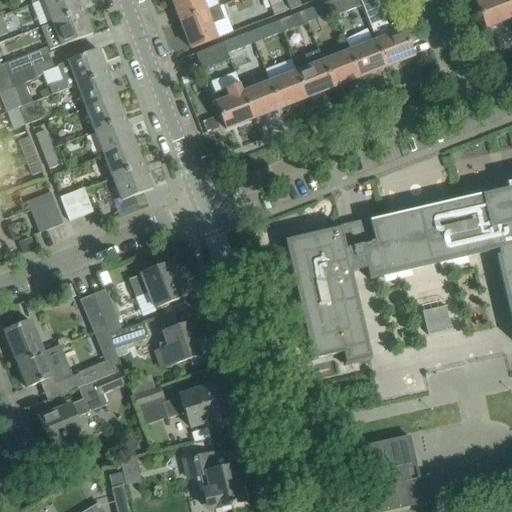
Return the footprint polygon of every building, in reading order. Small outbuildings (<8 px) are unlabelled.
[(46,0),(43,2),(52,25),(83,13),(77,0),(46,0)] [(171,0),(180,22),(205,13),(200,0),(171,0)] [(275,0),(268,0),(264,2),(270,19),(281,15),(275,0)] [(346,17),(363,11),(358,0),(335,0),(330,2),(334,13),(337,21),(346,17)] [(358,0),(363,11),(375,43),(385,68),(413,57),(408,46),(418,42),(410,19),(385,28),(383,22),(384,22),(379,9),(380,9),(376,0),(358,0)] [(511,18),(511,16),(505,0),(484,0),(475,4),(485,29),(511,18)] [(330,2),(312,9),(316,20),(334,13),(330,2)] [(205,13),(180,22),(190,50),(216,40),(210,26),(222,22),(216,8),(205,13)] [(83,13),(52,25),(61,48),(92,36),(83,13)] [(293,17),(277,23),(281,34),(297,27),(293,17)] [(277,23),(260,29),(264,40),(281,34),(277,23)] [(240,37),(223,44),(227,54),(244,48),(240,37)] [(375,43),(350,53),(359,78),(385,68),(375,43)] [(227,54),(223,44),(196,54),(202,71),(229,61),(227,55),(227,54)] [(75,86),(76,87),(107,75),(97,51),(56,67),(62,81),(48,87),(51,96),(75,86)] [(308,69),(296,74),(305,99),(332,89),(322,63),(323,63),(318,51),(304,57),(308,69)] [(350,53),(323,63),(322,63),(332,89),(359,78),(350,53)] [(4,65),(8,77),(32,68),(27,56),(4,65)] [(0,80),(8,77),(4,65),(0,67),(0,66),(0,80)] [(20,108),(17,109),(18,110),(32,105),(31,103),(24,84),(36,79),(32,68),(8,77),(13,89),(20,108)] [(265,75),(269,84),(279,109),(305,99),(296,74),(282,79),(279,69),(265,75)] [(76,87),(85,110),(116,98),(107,75),(76,87)] [(0,93),(13,89),(8,77),(0,80),(0,93)] [(269,84),(243,94),(252,120),(279,109),(269,84)] [(252,120),(243,94),(239,85),(212,96),(225,130),(252,120)] [(85,110),(94,134),(125,121),(116,98),(85,110)] [(32,105),(18,110),(24,126),(39,120),(33,102),(31,103),(32,105)] [(24,126),(18,110),(17,109),(7,113),(13,130),(24,126)] [(214,118),(202,123),(206,134),(218,129),(214,118)] [(94,134),(103,157),(134,145),(125,121),(94,134)] [(34,135),(42,154),(53,150),(45,131),(34,135)] [(17,142),(25,161),(35,157),(28,138),(17,142)] [(103,157),(112,180),(143,168),(134,145),(103,157)] [(53,150),(42,154),(48,170),(59,166),(53,150)] [(35,157),(25,161),(30,176),(41,172),(35,157)] [(143,168),(112,180),(120,203),(134,197),(138,196),(143,194),(152,191),(143,168)] [(511,189),(426,209),(439,265),(497,251),(498,257),(495,257),(511,330),(511,189)] [(83,191),(72,195),(81,218),(92,214),(83,191)] [(26,202),(30,211),(41,207),(50,230),(62,226),(49,193),(26,202)] [(138,196),(134,197),(139,210),(148,207),(143,194),(138,196)] [(81,218),(72,195),(60,200),(69,223),(81,218)] [(41,207),(30,211),(39,234),(50,230),(41,207)] [(369,226),(342,232),(352,273),(366,270),(368,281),(439,265),(426,209),(369,222),(369,223),(369,226)] [(352,273),(342,232),(341,233),(340,229),(284,243),(312,362),(342,355),(345,365),(343,366),(344,367),(371,361),(350,273),(352,273)] [(128,281),(135,301),(148,296),(154,310),(184,298),(171,264),(128,281)] [(105,328),(108,336),(121,332),(104,292),(92,297),(105,328)] [(92,334),(105,328),(92,297),(79,302),(92,334)] [(422,313),(427,336),(451,331),(445,307),(422,313)] [(3,333),(16,366),(43,354),(30,322),(3,333)] [(121,332),(108,336),(114,351),(148,339),(143,324),(121,332)] [(203,338),(197,340),(192,324),(162,334),(167,349),(155,353),(161,370),(190,360),(192,366),(210,359),(203,338)] [(43,354),(16,366),(26,389),(53,378),(43,354)] [(78,374),(83,387),(84,388),(115,375),(110,361),(78,374)] [(84,388),(83,387),(78,390),(82,401),(39,419),(49,445),(80,432),(75,421),(109,407),(104,394),(128,385),(122,372),(115,375),(84,388)] [(179,399),(162,405),(167,420),(185,414),(190,429),(223,417),(212,386),(179,398),(179,399)] [(134,397),(137,404),(139,409),(163,401),(159,388),(134,397)] [(409,437),(358,449),(372,511),(386,511),(434,501),(429,477),(417,480),(414,469),(415,468),(409,437)] [(244,503),(235,467),(215,472),(211,455),(183,462),(187,480),(206,475),(209,491),(205,494),(208,509),(213,509),(214,510),(230,506),(230,507),(234,506),(234,505),(244,503)] [(119,460),(125,487),(141,483),(134,456),(119,460)] [(122,487),(111,490),(114,504),(115,511),(121,511),(128,510),(126,503),(122,487)] [(81,511),(102,511),(100,507),(97,503),(81,511)]
